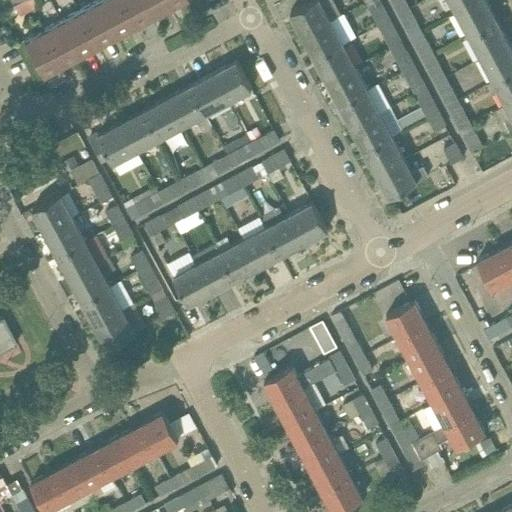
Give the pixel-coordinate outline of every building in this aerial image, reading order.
[(32,8),(27,0),(22,0),(15,4),(21,14),(32,8)] [(42,0),(27,0),(32,8),(44,2),(42,0)] [(96,0),(95,0),(78,9),(97,45),(116,35),(96,0)] [(120,0),(96,0),(116,35),(134,25),(120,0)] [(143,0),(120,0),(134,25),(152,16),(143,0)] [(166,0),(143,0),(152,16),(170,6),(166,0)] [(291,10),(304,33),(332,18),(321,0),(309,0),(291,10)] [(407,0),(392,0),(399,13),(411,7),(407,0)] [(452,0),(458,10),(476,0),(452,0)] [(476,0),(458,10),(470,33),(498,18),(488,0),(476,0)] [(382,2),(372,7),(380,23),(390,17),(382,2)] [(411,7),(399,13),(407,27),(419,21),(411,7)] [(78,9),(60,19),(79,54),(97,45),(78,9)] [(390,17),(380,23),(387,36),(398,30),(390,17)] [(304,33),(316,56),(344,41),(332,18),(304,33)] [(470,33),(483,56),(510,42),(498,18),(470,33)] [(60,19),(42,28),(61,64),(79,54),(60,19)] [(61,64),(42,28),(24,38),(43,74),(61,64)] [(427,37),(415,44),(423,59),(435,52),(427,37)] [(316,56),(328,79),(356,64),(344,41),(316,56)] [(483,56),(495,79),(511,70),(511,44),(510,42),(483,56)] [(407,49),(397,55),(404,69),(415,63),(407,49)] [(435,52),(423,59),(431,73),(443,66),(435,52)] [(238,58),(215,71),(230,99),(253,86),(238,58)] [(415,63),(404,69),(412,83),(422,78),(415,63)] [(328,79),(341,102),(369,87),(356,64),(328,79)] [(511,70),(495,79),(507,102),(511,100),(511,70)] [(215,71),(192,83),(206,111),(230,99),(215,71)] [(341,102),(353,125),(391,105),(379,82),(369,87),(341,102)] [(454,82),(441,89),(450,105),(463,98),(454,82)] [(192,83),(168,95),(183,123),(206,111),(192,83)] [(431,94),(420,99),(428,115),(439,109),(431,94)] [(168,95),(145,108),(160,136),(183,123),(168,95)] [(463,98),(450,105),(456,118),(470,111),(463,98)] [(353,125),(365,149),(393,134),(403,128),(391,105),(353,125)] [(417,107),(408,113),(413,123),(423,117),(417,107)] [(145,108),(122,120),(137,148),(160,136),(145,108)] [(439,109),(428,115),(436,129),(447,124),(439,109)] [(137,148),(122,120),(99,132),(114,160),(137,148)] [(475,120),(461,127),(475,153),(488,146),(475,120)] [(251,140),(256,152),(280,139),(275,128),(251,140)] [(222,145),(227,153),(233,164),(256,152),(246,132),(222,145)] [(365,149),(378,172),(406,157),(393,134),(365,149)] [(456,141),(434,152),(443,167),(464,156),(456,141)] [(285,147),(266,158),(272,169),(291,158),(285,147)] [(227,153),(210,162),(216,173),(233,164),(227,153)] [(80,165),(75,154),(61,161),(67,172),(80,165)] [(378,172),(390,195),(428,175),(422,165),(412,170),(406,157),(378,172)] [(252,165),(236,174),(242,185),(258,176),(252,165)] [(180,178),(186,189),(187,189),(201,181),(195,170),(180,178)] [(91,179),(103,201),(115,195),(102,172),(91,179)] [(242,185),(236,174),(214,186),(225,206),(247,195),(242,185)] [(180,178),(166,186),(172,197),(186,189),(180,178)] [(205,191),(191,198),(197,209),(211,202),(205,191)] [(33,207),(46,230),(74,215),(61,192),(33,207)] [(155,206),(149,194),(136,201),(142,213),(155,206)] [(191,198),(177,206),(182,217),(197,209),(191,198)] [(313,200),(290,212),(305,240),(328,228),(313,200)] [(108,210),(118,229),(130,223),(120,204),(108,210)] [(290,212),(267,225),(282,252),(305,240),(290,212)] [(161,214),(148,221),(159,243),(167,238),(161,228),(167,225),(161,214)] [(46,230),(58,253),(86,238),(74,215),(46,230)] [(118,229),(128,248),(140,242),(130,223),(118,229)] [(267,225),(244,237),(259,265),(282,252),(267,225)] [(244,237),(221,249),(236,277),(259,265),(244,237)] [(58,253),(71,276),(99,261),(86,238),(58,253)] [(511,240),(500,247),(511,269),(511,240)] [(511,269),(500,247),(478,259),(493,286),(495,285),(502,300),(511,295),(511,269)] [(143,249),(132,256),(140,271),(152,265),(143,249)] [(221,249),(198,262),(212,290),(236,277),(221,249)] [(71,276),(83,299),(111,284),(99,261),(71,276)] [(212,290),(198,262),(174,274),(189,302),(212,290)] [(140,271),(153,294),(164,288),(152,265),(140,271)] [(83,299),(96,322),(124,307),(111,284),(83,299)] [(164,288),(153,294),(165,317),(177,311),(164,288)] [(387,313),(399,335),(428,320),(416,298),(387,313)] [(124,307),(96,322),(108,345),(136,330),(124,307)] [(344,307),(332,313),(357,359),(368,353),(344,307)] [(0,350),(17,342),(3,315),(0,316),(0,350)] [(399,335),(411,357),(440,342),(428,320),(399,335)] [(411,357),(423,379),(451,364),(440,342),(411,357)] [(333,356),(340,368),(349,363),(343,350),(333,356)] [(368,353),(357,359),(364,373),(375,367),(368,353)] [(266,355),(257,360),(267,377),(276,372),(266,355)] [(265,378),(277,400),(304,386),(293,363),(276,372),(267,377),(265,378)] [(349,363),(340,368),(347,382),(357,377),(349,363)] [(423,379),(434,401),(463,386),(451,364),(423,379)] [(382,381),(372,386),(380,402),(390,397),(382,381)] [(277,400),(289,422),(316,408),(304,386),(277,400)] [(434,401),(446,423),(474,408),(475,408),(463,386),(434,401)] [(366,395),(356,400),(363,415),(373,409),(366,395)] [(390,397),(380,402),(389,418),(398,412),(390,397)] [(289,422),(300,444),(328,430),(316,408),(289,422)] [(446,423),(404,445),(415,468),(430,460),(427,454),(443,446),(440,440),(452,434),(458,445),(486,430),(474,408),(446,423)] [(373,409),(363,415),(371,430),(381,424),(373,409)] [(164,410),(142,422),(157,450),(179,438),(164,410)] [(421,436),(413,421),(396,430),(404,445),(421,436)] [(142,422),(120,434),(135,461),(157,450),(142,422)] [(300,444),(312,466),(340,452),(328,430),(300,444)] [(120,434),(98,445),(113,473),(135,461),(120,434)] [(388,435),(378,440),(385,455),(396,449),(388,435)] [(98,445),(76,457),(91,485),(113,473),(98,445)] [(396,449),(376,460),(388,482),(408,472),(396,449)] [(312,466),(324,489),(351,474),(340,452),(312,466)] [(76,457),(54,469),(69,497),(91,485),(76,457)] [(194,462),(175,471),(181,481),(199,471),(194,462)] [(69,497),(54,469),(32,481),(47,509),(69,497)] [(181,481),(175,471),(157,481),(163,491),(181,481)] [(223,472),(183,492),(190,504),(229,484),(223,472)] [(351,474),(324,489),(336,511),(363,496),(351,474)] [(17,477),(7,483),(13,493),(23,487),(17,477)] [(142,490),(125,498),(131,510),(147,501),(142,490)] [(173,511),(190,504),(183,492),(166,501),(172,511),(173,511)] [(28,495),(18,500),(23,511),(31,511),(35,510),(28,495)] [(126,511),(131,510),(125,498),(111,505),(114,511),(126,511)] [(511,511),(511,503),(495,511),(511,511)]
